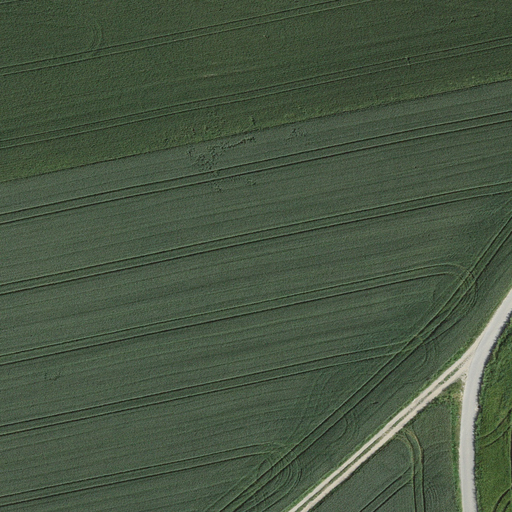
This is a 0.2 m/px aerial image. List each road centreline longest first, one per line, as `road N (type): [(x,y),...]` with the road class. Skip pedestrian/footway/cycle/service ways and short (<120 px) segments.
road 1 (track): [(481,350),(298,511)]
road 2 (unclassified): [(470,511),(471,382),(511,301)]
